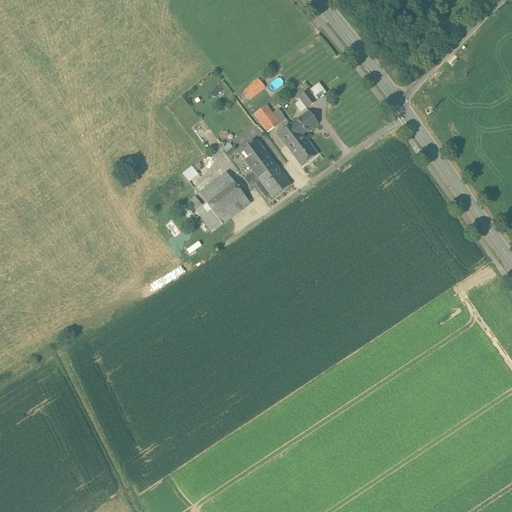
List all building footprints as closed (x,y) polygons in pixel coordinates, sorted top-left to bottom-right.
[(280,75),(268,84),(274,91),(285,82),(280,75)] [(258,80),(243,93),(249,101),(265,88),(258,80)] [(308,90),(298,97),(306,109),(316,101),(308,90)] [(266,106),(255,115),(268,132),(279,124),(266,106)] [(308,111),(293,122),(293,121),(278,133),(286,144),(285,146),(301,167),(317,155),(303,135),(318,124),(308,111)] [(276,166),(257,141),(239,155),(252,172),(248,175),(256,185),(260,182),(258,180),(276,166)] [(187,181),(196,174),(189,166),(180,173),(187,181)] [(276,166),(258,180),(260,182),(273,199),(291,185),(276,166)] [(227,173),(199,194),(206,202),(233,182),(227,173)] [(248,175),(243,179),(251,189),(256,185),(248,175)] [(233,182),(206,202),(206,204),(215,215),(243,194),(233,182)] [(243,194),(215,215),(223,225),(251,205),(243,194)] [(196,197),(189,202),(196,211),(203,207),(196,197)] [(203,207),(196,211),(212,233),(223,225),(215,215),(206,204),(203,207)] [(197,241),(184,249),(187,254),(200,246),(197,241)]
